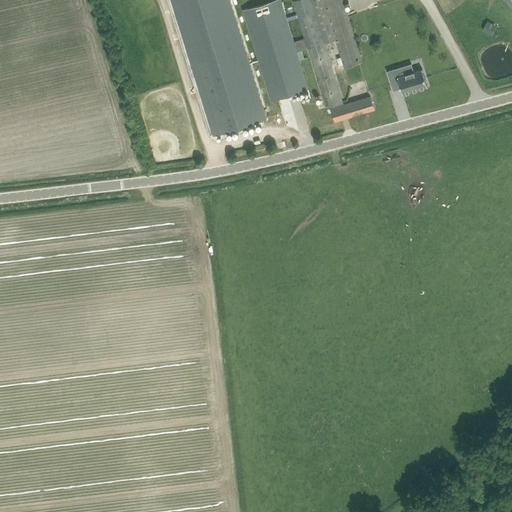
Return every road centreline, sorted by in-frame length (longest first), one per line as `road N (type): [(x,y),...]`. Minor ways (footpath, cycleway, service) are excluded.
road 1 (unclassified): [(0,200),(133,186),(310,152),(511,100)]
road 2 (track): [(395,511),(511,417)]
